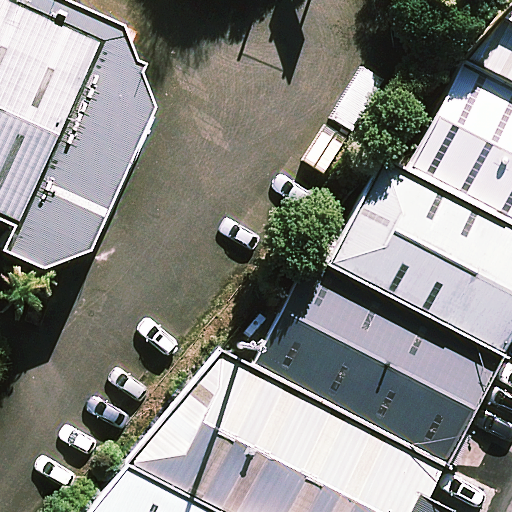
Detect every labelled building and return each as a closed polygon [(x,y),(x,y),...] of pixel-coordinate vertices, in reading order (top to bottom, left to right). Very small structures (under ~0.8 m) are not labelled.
[(122,7),(105,0),(0,0),(0,197),(33,212),(61,226),(87,223),(144,88),(122,7)] [(511,0),(508,0),(472,51),(511,71),(511,0)] [(407,147),(511,199),(511,71),(472,51),(457,46),(407,147)] [(329,237),(491,318),(511,275),(511,199),(407,147),(381,134),(329,237)] [(254,337),(436,428),(491,318),(329,237),(309,227),(254,337)] [(254,337),(236,328),(173,453),(291,511),(393,511),(436,428),(254,337)] [(291,511),(173,453),(110,422),(64,511),(291,511)]
